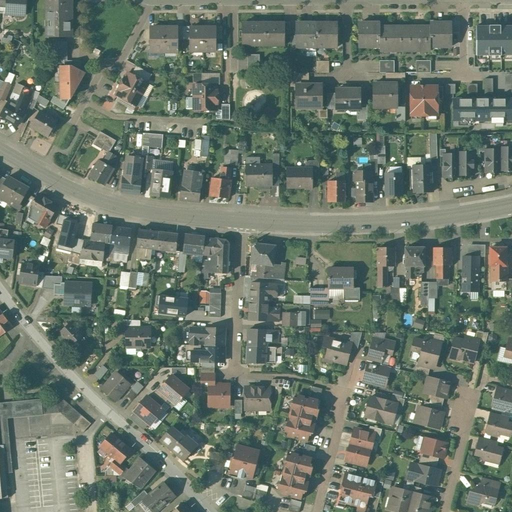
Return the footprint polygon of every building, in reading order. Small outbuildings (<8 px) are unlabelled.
[(0,0),(0,6),(6,7),(6,13),(14,14),(14,15),(25,16),(25,0),(0,0)] [(46,0),(47,14),(49,14),(49,27),(47,27),(47,37),(71,37),(70,0),(46,0)] [(283,23),(242,23),(242,45),(284,45),(284,34),(284,23),(283,23)] [(316,23),(296,23),(296,37),(296,47),(298,47),(300,51),(306,51),(308,47),(316,47),(316,23)] [(336,23),(316,23),(316,47),(336,47),(336,23)] [(380,23),(359,23),(359,47),(379,47),(379,51),(430,51),(430,47),(451,47),(450,23),(429,23),(429,27),(380,27),(380,23)] [(176,27),(164,28),(164,52),(177,52),(177,40),(177,27),(176,27)] [(190,27),(190,40),(190,51),(203,51),(202,27),(190,27)] [(215,27),(202,27),(203,51),(215,51),(215,39),(215,27)] [(164,28),(150,28),(150,32),(150,46),(150,52),(164,52),(164,28)] [(511,28),(476,29),(476,62),(511,62),(511,28)] [(148,34),(142,34),(133,50),(139,53),(143,46),(150,46),(150,32),(149,32),(149,33),(148,34)] [(67,42),(55,42),(55,60),(67,60),(67,42)] [(259,55),(247,55),(247,73),(259,73),(259,55)] [(64,60),(64,67),(70,67),(71,66),(77,69),(81,62),(79,61),(64,60)] [(328,61),(316,61),(316,73),(328,73),(328,61)] [(390,61),(379,61),(379,73),(385,73),(390,73),(390,61)] [(430,61),(419,61),(419,73),(430,73),(430,61)] [(64,67),(60,67),(61,101),(66,104),(65,106),(66,106),(84,73),(77,69),(71,66),(70,67),(64,67)] [(152,74),(136,66),(131,74),(147,83),(152,74)] [(131,74),(128,72),(125,78),(124,77),(120,83),(142,95),(148,83),(147,83),(131,74)] [(306,73),(290,73),(290,87),(296,87),(296,85),(306,85),(306,73)] [(4,82),(1,89),(0,91),(0,99),(3,101),(10,85),(4,82)] [(21,96),(17,106),(25,111),(30,98),(34,90),(17,83),(13,93),(21,96)] [(142,95),(120,83),(117,89),(118,89),(115,95),(135,106),(142,95)] [(386,83),(373,83),(373,107),(395,107),(397,107),(397,87),(386,87),(386,83)] [(447,83),(447,93),(457,93),(457,83),(447,83)] [(479,93),(479,83),(469,83),(469,93),(479,93)] [(216,84),(193,84),(193,97),(218,97),(218,91),(216,91),(216,84)] [(306,85),(296,85),(296,87),(296,108),(305,108),(305,107),(321,107),(321,87),(306,87),(306,85)] [(442,87),(411,87),(411,116),(437,115),(436,99),(443,99),(442,87)] [(359,89),(336,89),(336,93),(336,109),(359,109),(359,104),(359,89)] [(336,93),(327,93),(327,109),(336,109),(336,93)] [(218,97),(193,97),(193,110),(216,110),(216,104),(218,104),(218,97)] [(30,98),(25,111),(26,111),(24,114),(29,116),(33,108),(36,101),(30,98)] [(511,99),(453,99),(453,121),(511,121),(511,99)] [(17,106),(8,101),(0,115),(17,125),(24,114),(26,111),(25,111),(17,106)] [(405,107),(397,107),(395,107),(396,117),(395,117),(395,119),(395,122),(405,122),(405,107)] [(56,121),(39,111),(31,126),(48,136),(56,121)] [(115,141),(100,132),(96,139),(111,148),(115,141)] [(163,135),(150,134),(149,147),(162,148),(163,135)] [(209,141),(201,140),(200,156),(208,157),(209,141)] [(511,147),(500,147),(500,149),(500,170),(501,170),(511,170),(511,147)] [(486,149),(485,149),(485,151),(485,172),(501,172),(501,170),(500,170),(500,149),(486,149)] [(238,151),(231,151),(230,165),(237,165),(238,151)] [(108,152),(102,163),(98,161),(89,176),(104,185),(113,169),(110,167),(116,156),(108,152)] [(473,152),(458,152),(458,154),(458,175),(459,175),(473,175),(473,154),(473,152)] [(445,154),(443,154),(443,156),(443,177),(459,177),(459,175),(458,175),(458,154),(445,154)] [(142,158),(127,157),(124,175),(123,175),(121,192),(139,194),(141,178),(139,177),(141,169),(142,158)] [(420,165),(420,157),(407,158),(407,166),(413,166),(420,165)] [(305,168),(286,168),(287,188),(312,188),(312,177),(318,177),(318,161),(305,161),(305,168)] [(271,165),(246,165),(246,185),(270,185),(271,185),(271,165)] [(420,165),(413,166),(414,192),(432,192),(431,165),(420,165)] [(231,168),(222,167),(220,179),(212,178),(209,196),(228,198),(230,180),(231,168)] [(172,172),(153,170),(153,177),(152,177),(151,188),(150,195),(168,198),(172,172)] [(202,173),(186,171),(184,183),(182,182),(180,199),(199,202),(202,173)] [(370,172),(354,172),(354,181),(356,181),(370,181),(370,176),(370,172)] [(402,174),(385,174),(385,196),(402,195),(402,174)] [(28,189),(8,177),(6,179),(0,190),(0,194),(12,201),(10,204),(19,210),(23,204),(21,202),(28,189)] [(339,181),(328,181),(327,202),(344,202),(344,181),(339,181)] [(370,181),(356,181),(356,202),(373,202),(373,181),(370,181)] [(271,185),(270,185),(270,198),(279,198),(279,185),(271,185)] [(58,206),(38,194),(35,198),(29,208),(38,213),(49,220),(50,220),(58,206)] [(29,208),(35,198),(31,196),(25,206),(29,208)] [(85,222),(68,212),(60,227),(64,229),(77,237),(77,236),(85,222)] [(49,220),(38,213),(33,221),(45,228),(49,220)] [(84,240),(80,257),(80,258),(103,261),(105,243),(110,243),(112,227),(92,224),(90,241),(84,240)] [(131,229),(112,227),(110,243),(115,244),(129,246),(131,229)] [(71,248),(77,237),(64,229),(57,240),(71,248)] [(158,232),(139,230),(137,247),(138,247),(136,258),(150,260),(151,249),(156,249),(158,232)] [(158,232),(156,249),(160,250),(175,251),(177,234),(158,232)] [(205,238),(185,235),(183,252),(198,254),(202,255),(204,238),(205,238)] [(84,240),(77,236),(77,237),(71,248),(75,250),(73,254),(80,257),(84,240)] [(226,240),(204,238),(202,255),(208,255),(207,261),(202,260),(201,268),(207,268),(207,272),(227,273),(228,243),(226,240)] [(14,241),(0,239),(0,255),(3,256),(3,257),(12,258),(13,250),(14,241)] [(129,246),(115,244),(114,253),(116,253),(116,257),(125,258),(126,254),(128,255),(129,246)] [(275,246),(255,244),(252,246),(251,263),(258,264),(272,266),(272,264),(275,246)] [(506,247),(490,247),(490,266),(491,266),(506,266),(506,247)] [(394,248),(377,248),(377,266),(387,266),(394,266),(394,248)] [(423,248),(405,248),(405,266),(406,266),(415,266),(423,266),(423,248)] [(451,248),(433,248),(433,265),(436,265),(448,265),(451,265),(451,248)] [(175,251),(160,250),(159,258),(169,259),(169,263),(178,264),(179,252),(175,251)] [(197,263),(198,254),(183,252),(179,252),(178,264),(188,265),(188,262),(197,263)] [(481,254),(463,253),(462,291),(480,291),(481,254)] [(272,266),(258,264),(257,272),(251,271),(251,278),(283,279),(285,263),(281,262),(281,265),(272,264),(272,266)] [(26,265),(22,264),(19,282),(35,285),(36,285),(38,272),(39,265),(27,263),(26,265)] [(448,265),(436,265),(436,277),(448,277),(448,265)] [(387,266),(377,266),(377,278),(387,278),(387,266)] [(415,266),(406,266),(406,278),(415,278),(415,266)] [(506,266),(491,266),(491,291),(511,291),(511,283),(511,278),(506,279),(506,266)] [(352,268),(328,268),(328,279),(329,279),(329,288),(343,288),(352,288),(352,268)] [(138,272),(130,271),(128,287),(136,288),(138,272)] [(45,273),(38,272),(36,285),(35,285),(35,287),(42,288),(42,286),(44,275),(45,273)] [(63,275),(44,275),(42,286),(55,288),(55,283),(63,283),(63,275)] [(394,277),(394,299),(407,299),(407,287),(401,287),(401,277),(394,277)] [(93,282),(66,280),(65,283),(65,292),(64,304),(91,305),(93,282)] [(428,282),(420,282),(420,306),(428,306),(428,298),(428,282)] [(437,282),(428,282),(428,298),(437,298),(437,282)] [(63,283),(55,283),(55,288),(55,292),(65,292),(65,283),(63,283)] [(268,284),(250,283),(250,301),(268,302),(268,297),(268,284)] [(280,284),(268,284),(268,297),(276,297),(276,292),(280,292),(280,284)] [(326,288),(310,288),(310,304),(326,304),(326,288)] [(359,288),(352,288),(343,288),(343,300),(345,300),(345,301),(357,301),(357,300),(359,300),(359,288)] [(189,301),(157,297),(154,315),(187,320),(189,301)] [(267,307),(268,302),(250,301),(250,302),(249,301),(248,320),(279,321),(279,308),(267,307)] [(316,309),(316,318),(331,318),(331,309),(316,309)] [(0,336),(12,327),(0,310),(0,336)] [(296,314),(283,313),(283,326),(296,326),(296,325),(296,316),(296,314)] [(305,316),(296,316),(296,325),(304,325),(305,316)] [(123,328),(126,328),(140,328),(140,320),(123,319),(123,328)] [(313,319),(313,326),(323,327),(324,319),(313,319)] [(82,335),(71,322),(59,333),(70,345),(82,335)] [(206,340),(207,328),(190,327),(190,336),(184,336),(184,345),(198,345),(198,340),(206,340)] [(126,347),(149,347),(149,328),(140,328),(126,328),(126,347)] [(224,329),(207,328),(206,340),(206,345),(224,346),(224,329)] [(278,331),(248,330),(247,346),(266,347),(266,342),(278,343),(278,331)] [(483,332),(476,331),(474,339),(479,340),(477,348),(483,350),(488,333),(483,332)] [(362,332),(352,332),(349,344),(351,344),(350,348),(357,350),(362,332)] [(465,337),(464,340),(455,337),(451,350),(459,352),(457,359),(473,363),(477,348),(479,340),(474,339),(465,337)] [(385,341),(373,338),(369,354),(381,358),(383,352),(390,354),(391,355),(394,342),(385,340),(385,341)] [(441,343),(424,338),(424,341),(414,338),(411,350),(418,352),(416,362),(418,362),(430,365),(431,360),(436,362),(441,343)] [(349,344),(329,339),(325,355),(333,357),(332,360),(346,364),(350,348),(351,344),(349,344)] [(224,346),(206,345),(205,350),(205,363),(223,363),(224,346)] [(266,347),(247,346),(246,363),(275,363),(275,353),(281,353),(281,347),(266,347)] [(205,363),(205,350),(197,350),(197,354),(194,354),(193,363),(205,363)] [(381,358),(369,354),(367,361),(380,364),(381,358)] [(380,364),(367,361),(365,368),(366,368),(378,371),(380,364)] [(418,362),(416,362),(413,373),(427,377),(430,365),(418,362)] [(380,364),(378,371),(366,368),(363,381),(376,384),(378,378),(386,380),(390,367),(380,364)] [(104,365),(97,375),(102,379),(109,368),(104,365)] [(129,384),(116,372),(101,389),(115,401),(129,384)] [(214,374),(201,374),(201,388),(208,388),(208,404),(210,404),(211,406),(218,406),(219,404),(228,404),(228,406),(229,385),(222,385),(219,383),(216,386),(214,383),(214,374)] [(171,375),(165,383),(182,397),(188,389),(171,375)] [(450,383),(427,377),(425,387),(432,389),(431,394),(444,398),(446,398),(450,383)] [(284,379),(272,379),(270,385),(275,386),(275,393),(280,394),(284,379)] [(139,380),(129,395),(134,399),(145,384),(139,380)] [(168,398),(174,403),(175,405),(182,397),(165,383),(159,390),(158,390),(168,398)] [(250,387),(244,387),(244,409),(257,409),(257,386),(254,386),(254,387),(251,387),(251,386),(250,386),(250,387)] [(264,387),(264,386),(263,386),(263,387),(260,387),(260,386),(257,386),(257,409),(270,409),(270,387),(264,387)] [(322,389),(311,386),(310,391),(320,394),(322,389)] [(511,394),(511,390),(497,386),(496,392),(511,396),(511,394)] [(157,389),(153,394),(164,403),(168,398),(158,390),(159,390),(157,389)] [(320,394),(310,391),(308,397),(318,399),(319,400),(320,394)] [(511,396),(496,392),(492,404),(499,405),(502,410),(507,407),(511,408),(511,396)] [(153,394),(149,398),(160,407),(164,403),(153,394)] [(444,398),(431,394),(429,402),(442,406),(444,398)] [(146,396),(140,403),(156,418),(163,410),(160,407),(149,398),(146,396)] [(404,399),(391,396),(390,402),(397,404),(394,414),(400,415),(404,399)] [(318,399),(308,397),(308,399),(304,398),(303,400),(293,397),(292,400),(288,402),(290,406),(286,423),(282,425),(284,429),(284,432),(294,434),(294,436),(298,437),(297,439),(307,442),(309,435),(310,435),(311,433),(312,434),(315,423),(310,422),(312,418),(316,419),(319,409),(317,408),(318,406),(316,406),(318,399)] [(390,402),(370,397),(366,412),(374,414),(377,420),(392,424),(394,414),(397,404),(390,402)] [(168,398),(164,403),(170,408),(174,403),(168,398)] [(41,399),(11,402),(12,413),(33,412),(33,415),(42,415),(41,401),(41,399)] [(41,401),(42,415),(61,413),(84,433),(92,424),(63,399),(41,401)] [(429,402),(424,401),(423,407),(440,412),(442,406),(429,402)] [(11,402),(1,403),(2,410),(0,410),(0,415),(1,415),(3,445),(4,454),(2,454),(3,461),(4,461),(7,485),(16,485),(9,418),(33,415),(33,412),(12,413),(11,402)] [(140,403),(133,411),(135,413),(147,423),(150,425),(156,418),(140,403)] [(423,407),(418,406),(416,416),(422,417),(421,424),(439,429),(441,421),(438,420),(440,412),(423,407)] [(508,416),(490,412),(489,418),(506,422),(508,416)] [(147,423),(135,413),(130,418),(143,428),(147,423)] [(34,428),(41,426),(39,419),(37,420),(35,415),(30,417),(34,428)] [(511,423),(506,422),(489,418),(486,429),(492,431),(495,436),(500,433),(510,436),(511,427),(511,423)] [(381,429),(369,426),(368,432),(374,434),(373,439),(378,441),(381,429)] [(184,438),(171,427),(160,440),(177,454),(183,459),(183,460),(184,460),(197,445),(186,435),(184,438)] [(362,430),(354,428),(350,441),(362,444),(361,448),(369,451),(370,451),(373,439),(374,434),(368,432),(362,431),(362,430)] [(130,450),(111,434),(100,446),(115,459),(105,471),(105,475),(116,475),(119,475),(125,469),(126,467),(120,462),(130,450)] [(497,441),(479,437),(478,442),(495,447),(497,441)] [(446,443),(425,438),(421,452),(439,457),(442,458),(446,443)] [(350,441),(345,460),(358,464),(359,459),(367,461),(369,451),(361,448),(362,444),(350,441)] [(495,447),(478,442),(475,454),(481,456),(484,461),(489,458),(499,460),(502,449),(495,447)] [(259,450),(236,444),(231,463),(230,465),(229,466),(230,468),(229,473),(237,475),(237,477),(243,478),(243,477),(252,479),(253,474),(255,473),(255,471),(254,469),(259,450)] [(316,446),(305,444),(304,449),(314,452),(316,446)] [(314,452),(304,449),(302,455),(311,457),(313,457),(314,452)] [(211,451),(209,457),(219,460),(220,453),(211,451)] [(439,457),(421,452),(419,459),(437,463),(439,457)] [(297,458),(286,455),(286,457),(282,460),(284,464),(280,481),(276,483),(278,487),(277,489),(288,492),(287,494),(292,495),(291,497),(301,499),(302,493),(304,493),(304,491),(306,491),(309,481),(304,480),(305,476),(310,477),(312,467),(311,466),(311,464),(310,464),(311,457),(302,455),(302,457),(297,456),(297,458)] [(154,471),(140,457),(128,471),(123,477),(124,477),(140,489),(154,471)] [(219,460),(209,457),(206,469),(222,474),(225,461),(219,460)] [(499,460),(489,458),(484,461),(486,464),(497,467),(499,460)] [(437,463),(419,459),(418,465),(435,469),(437,463)] [(418,465),(411,463),(408,473),(420,476),(419,481),(435,486),(439,470),(435,469),(418,465)] [(356,469),(344,466),(342,472),(345,473),(354,475),(356,469)] [(123,477),(128,471),(125,469),(119,475),(118,477),(122,479),(124,477),(123,477)] [(354,475),(345,473),(337,501),(365,507),(368,495),(372,496),(376,481),(354,475)] [(390,474),(386,486),(391,488),(395,475),(390,474)] [(499,482),(481,477),(480,483),(483,484),(483,485),(497,489),(499,482)] [(383,482),(376,481),(372,496),(379,498),(383,482)] [(155,511),(175,496),(163,482),(148,495),(142,500),(152,511),(155,511)] [(497,489),(483,485),(483,484),(480,483),(479,486),(470,491),(478,504),(480,503),(485,500),(494,502),(497,489)] [(256,488),(245,485),(242,496),(253,499),(254,494),(256,489),(256,488)] [(421,488),(409,485),(407,491),(412,492),(419,494),(421,488)] [(407,491),(392,487),(390,498),(395,499),(392,510),(401,511),(402,511),(403,509),(408,510),(412,492),(407,491)] [(266,491),(256,489),(254,494),(265,497),(266,491)] [(142,500),(148,495),(144,490),(130,502),(134,507),(142,500)] [(419,494),(412,492),(408,510),(410,510),(410,511),(415,511),(428,511),(432,497),(419,494)] [(254,494),(253,499),(253,500),(264,502),(265,497),(254,494)] [(301,502),(291,499),(289,504),(300,507),(301,502)] [(190,511),(183,503),(172,511),(190,511)]
